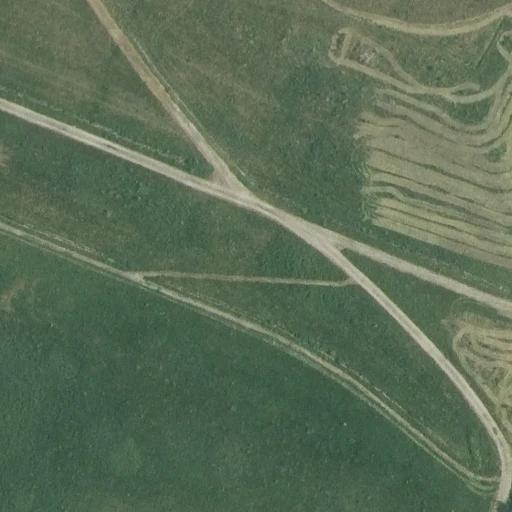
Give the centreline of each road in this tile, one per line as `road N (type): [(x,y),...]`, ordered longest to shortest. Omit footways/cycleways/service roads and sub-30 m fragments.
road 1 (track): [(98,0),(256,208),(352,272),(441,361),(501,444),(504,511)]
road 2 (track): [(494,511),(343,375),(0,228)]
road 3 (track): [(511,308),(0,104)]
